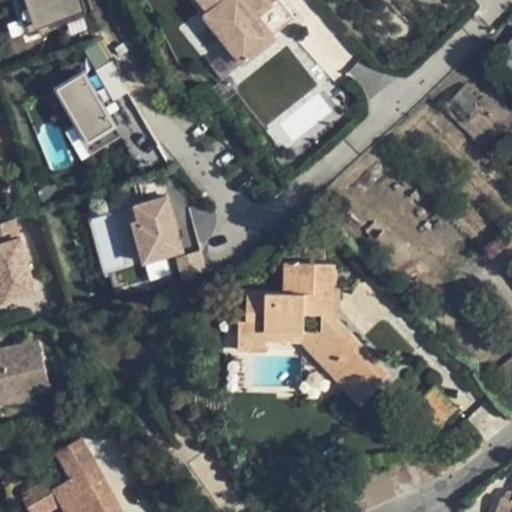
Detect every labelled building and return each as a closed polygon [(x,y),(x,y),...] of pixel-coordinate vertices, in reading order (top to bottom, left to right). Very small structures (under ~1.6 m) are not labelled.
[(16,0),(29,35),(52,27),(50,23),(86,10),(82,0),(16,0)] [(207,0),(209,2),(204,5),(236,59),(271,37),(270,35),(293,20),(280,0),(275,0),(271,3),(269,0),(207,0)] [(511,37),(490,65),(511,83),(511,37)] [(129,91),(111,61),(97,69),(115,99),(129,91)] [(84,71),(58,86),(96,150),(122,135),(84,71)] [(484,105),(464,85),(449,102),(470,122),(484,105)] [(185,251),(170,197),(137,206),(141,221),(135,222),(137,226),(143,251),(146,262),(185,251)] [(131,207),(135,222),(141,221),(137,206),(131,207)] [(192,228),(211,231),(213,214),(195,211),(192,228)] [(104,272),(129,265),(115,215),(90,221),(104,272)] [(16,221),(0,225),(0,241),(20,235),(16,221)] [(143,251),(137,226),(131,228),(137,252),(143,251)] [(22,240),(0,246),(0,286),(4,302),(37,292),(22,240)] [(307,248),(306,259),(326,260),(326,248),(307,248)] [(202,250),(180,257),(186,279),(208,273),(202,250)] [(331,313),(332,263),(286,262),(286,292),(247,290),(246,319),(245,327),(266,327),(266,338),(302,339),(359,401),(389,375),(331,313)] [(245,327),(246,319),(238,319),(238,339),(247,340),(247,348),(265,349),(266,338),(266,327),(245,327)] [(247,340),(238,339),(238,348),(247,348),(247,340)] [(39,341),(0,350),(0,404),(19,400),(18,395),(29,392),(50,388),(39,341)] [(511,382),(511,356),(497,369),(509,384),(511,382)] [(434,389),(413,406),(434,431),(455,414),(434,389)] [(88,468),(96,464),(81,436),(57,450),(72,476),(88,468)] [(88,468),(96,482),(104,478),(96,464),(88,468)] [(72,476),(53,487),(62,503),(67,511),(122,511),(104,478),(96,482),(88,468),(72,476)] [(32,511),(45,511),(62,503),(53,487),(48,478),(22,493),(32,511)] [(511,511),(511,490),(507,491),(501,496),(494,511),(511,511)] [(32,511),(22,493),(9,501),(14,511),(32,511)]
